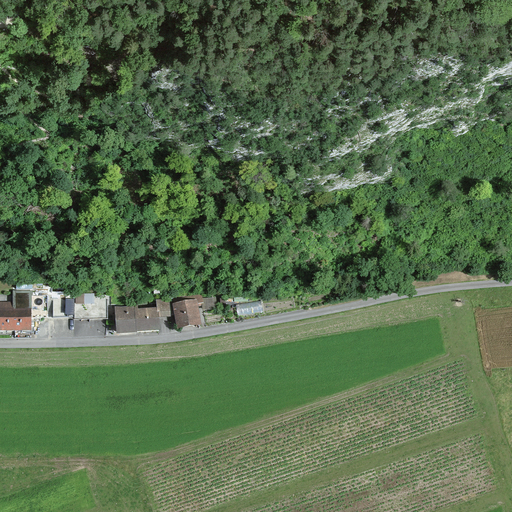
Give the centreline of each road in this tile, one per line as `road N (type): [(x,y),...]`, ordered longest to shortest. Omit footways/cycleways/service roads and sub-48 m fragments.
road 1 (residential): [(0,343),(191,335),(418,290),(511,281)]
road 2 (track): [(0,463),(111,463),(129,472),(150,511)]
